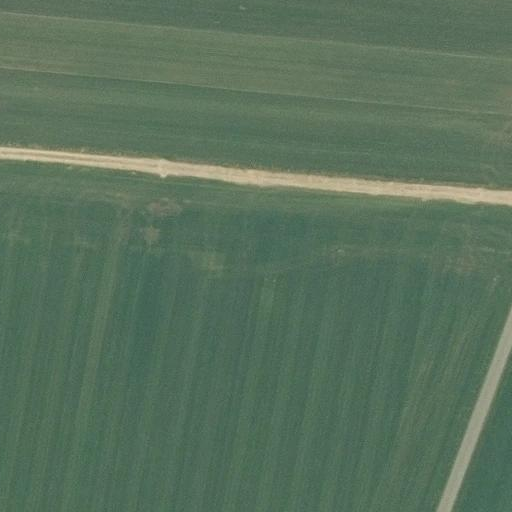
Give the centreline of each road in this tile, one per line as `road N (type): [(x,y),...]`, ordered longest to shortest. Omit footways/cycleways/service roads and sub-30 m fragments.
road 1 (track): [(0,152),(511,195)]
road 2 (unclassified): [(444,511),(511,331)]
